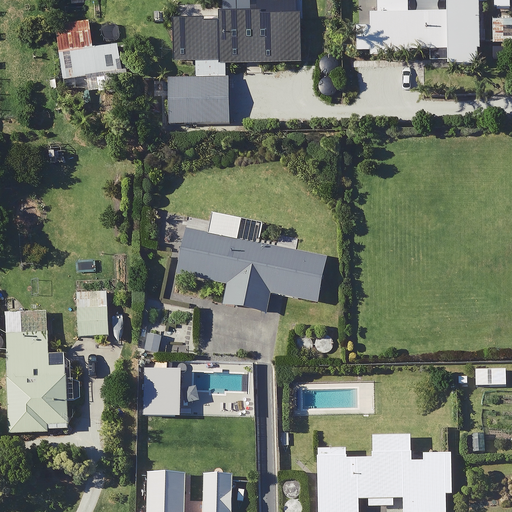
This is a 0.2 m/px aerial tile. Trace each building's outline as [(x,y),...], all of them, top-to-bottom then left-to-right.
[(476,70),(476,0),(356,0),(357,59),(407,59),(407,54),(445,54),(445,70),(476,70)] [(511,45),(511,29),(511,13),(490,13),(490,45),(511,45)] [(121,76),(117,50),(57,57),(61,83),(121,76)] [(226,127),(226,81),(168,81),(168,126),(226,127)] [(324,262),(186,234),(177,277),(228,288),(224,308),(265,317),(270,296),(315,305),(324,262)] [(106,337),(105,294),(76,294),(77,338),(106,337)] [(194,309),(143,302),(136,353),(187,360),(194,309)] [(46,359),(45,314),(4,315),(7,436),(66,434),(64,359),(46,359)] [(409,457),(409,439),(370,439),(371,462),(344,463),(344,452),(316,452),(316,511),(357,511),(357,502),(366,502),(366,510),(391,510),(391,502),(401,502),(401,511),(443,511),(444,498),(449,498),(449,457),(409,457)] [(229,511),(231,477),(204,476),(202,511),(184,511),(185,476),(147,474),(145,511),(229,511)]
